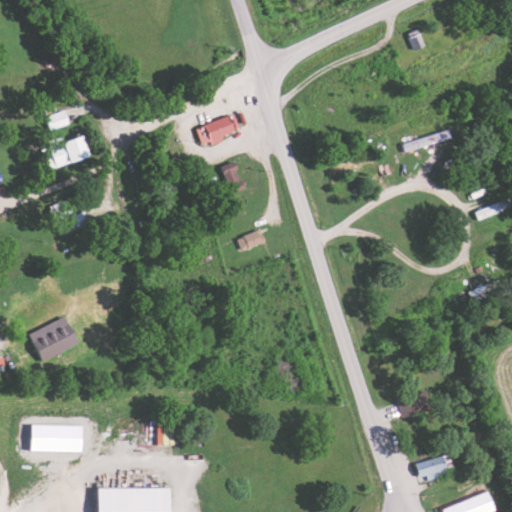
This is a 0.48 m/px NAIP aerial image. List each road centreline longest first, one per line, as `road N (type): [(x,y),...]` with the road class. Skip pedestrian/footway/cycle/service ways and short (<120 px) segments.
road 1 (secondary): [(273,74),(331,293),(357,350),(390,493),(387,511)]
road 2 (residential): [(340,275),(331,293),(460,261),(468,226),(412,175),(374,180),(372,203),(352,212),(340,275)]
road 3 (residential): [(273,74),(117,126),(41,162),(0,195)]
road 4 (secondary): [(273,74),(414,0)]
